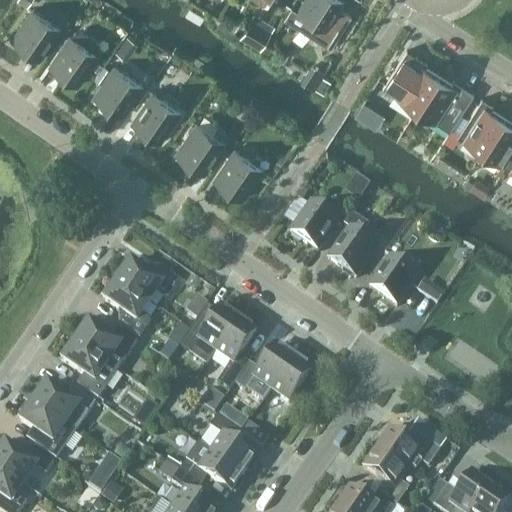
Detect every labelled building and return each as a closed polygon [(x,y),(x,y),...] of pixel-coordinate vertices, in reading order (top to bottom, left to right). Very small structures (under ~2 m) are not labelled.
[(290,8),(283,19),(305,33),(330,49),(337,38),(352,16),(339,8),(344,2),(341,0),(304,0),(297,12),(290,8)] [(10,40),(38,60),(60,29),(32,10),(10,40)] [(230,30),(235,22),(224,15),(217,26),(225,31),(230,30)] [(238,36),(258,49),(266,35),(246,22),(238,36)] [(98,55),(97,55),(101,50),(100,43),(81,30),(74,32),(70,36),(48,67),(76,86),(98,55)] [(415,110),(437,76),(424,68),(427,64),(406,50),(382,88),(415,110)] [(161,66),(151,59),(144,68),(154,75),(161,66)] [(310,62),(299,79),(313,88),(324,71),(310,62)] [(102,84),(111,71),(103,65),(94,78),(102,84)] [(93,97),(121,117),(142,86),(114,66),(93,97)] [(157,76),(150,87),(159,93),(166,83),(157,76)] [(449,131),(473,94),(452,80),(450,84),(437,76),(415,110),(449,131)] [(158,143),(180,112),(152,93),(130,124),(145,134),(145,139),(152,143),(157,142),(158,143)] [(481,152),(503,118),(490,110),(492,106),(481,99),(457,136),(481,152)] [(360,104),(354,114),(363,120),(370,110),(361,105),(360,104)] [(504,167),(511,155),(511,124),(503,118),(481,152),(504,167)] [(203,174),(224,143),(196,123),(175,154),(203,174)] [(234,124),(226,135),(234,140),(241,129),(234,124)] [(241,200),(262,169),(234,149),(213,180),(241,200)] [(339,194),(352,204),(365,189),(352,178),(339,194)] [(482,197),(489,187),(475,178),(469,189),(482,197)] [(302,242),(317,253),(338,222),(311,202),(289,233),(291,234),(291,239),(298,244),(302,242)] [(348,229),(327,259),(342,270),(342,274),(349,279),(353,277),(355,279),(376,248),(361,237),(368,226),(351,214),(343,226),(348,229)] [(165,257),(160,263),(167,267),(171,261),(165,257)] [(389,257),(368,288),(396,307),(417,276),(389,257)] [(151,278),(130,264),(129,265),(126,263),(117,275),(120,277),(117,282),(148,304),(155,293),(164,298),(168,298),(179,283),(157,268),(151,278)] [(140,315),(148,304),(117,282),(113,287),(110,285),(102,298),(105,300),(104,301),(125,316),(118,325),(139,340),(146,329),(150,324),(149,320),(140,315)] [(434,286),(427,296),(437,303),(444,292),(434,286)] [(194,318),(203,304),(193,299),(185,312),(194,318)] [(193,326),(178,347),(189,354),(198,341),(215,353),(238,320),(234,317),(236,314),(223,306),(221,309),(220,308),(203,333),(193,326)] [(238,357),(255,332),(254,332),(256,329),(244,320),(242,323),(238,320),(215,353),(230,364),(217,383),(229,392),(234,385),(248,364),(238,357)] [(109,339),(88,324),(87,325),(84,323),(76,336),(78,338),(75,343),(117,372),(137,343),(116,329),(109,339)] [(97,400),(117,372),(75,343),(72,348),(69,346),(60,359),(63,361),(62,362),(83,376),(76,386),(97,400)] [(177,349),(167,343),(158,356),(167,362),(177,349)] [(248,364),(234,385),(244,392),(245,391),(262,403),(270,391),(293,358),(289,355),(291,353),(278,344),(276,347),(275,346),(258,371),(248,364)] [(288,404),(311,371),(309,370),(311,367),(299,358),(297,361),(293,358),(270,391),(288,404)] [(37,399),(33,403),(64,425),(75,432),(86,416),(87,415),(95,404),(74,389),(67,399),(63,397),(46,385),(45,386),(42,384),(34,397),(37,399)] [(147,402),(134,422),(143,428),(157,409),(147,402)] [(64,425),(33,403),(30,408),(27,406),(18,419),(21,421),(20,422),(41,437),(34,446),(55,461),(75,432),(64,425)] [(209,413),(200,407),(194,416),(203,422),(209,413)] [(239,416),(232,426),(240,432),(247,422),(239,416)] [(254,459),(255,458),(230,441),(237,431),(216,417),(208,427),(221,436),(210,453),(243,476),(245,472),(248,474),(257,461),(254,459)] [(262,448),(269,438),(247,424),(241,434),(262,448)] [(427,468),(439,451),(416,435),(409,445),(388,430),(375,449),(407,471),(415,460),(427,468)] [(25,460),(4,445),(4,446),(1,444),(0,445),(0,470),(22,485),(35,468),(45,475),(53,464),(32,450),(25,460)] [(178,472),(199,486),(206,476),(230,494),(231,492),(234,494),(243,482),(240,480),(243,476),(210,453),(210,452),(199,444),(187,462),(185,461),(181,468),(178,471),(178,472)] [(120,446),(113,456),(121,461),(128,452),(120,446)] [(399,483),(407,471),(375,449),(362,468),(383,483),(376,493),(396,506),(408,489),(399,483)] [(167,459),(165,462),(178,471),(181,468),(167,459)] [(178,472),(178,471),(165,462),(157,473),(171,482),(170,483),(183,492),(172,508),(176,511),(214,511),(192,496),(199,486),(178,472)] [(15,496),(22,485),(0,470),(0,511),(19,511),(26,503),(15,496)] [(110,479),(99,471),(88,486),(100,494),(110,479)] [(460,511),(471,511),(490,485),(471,472),(457,493),(447,487),(433,506),(441,511),(454,511),(456,509),(460,511)] [(439,499),(447,487),(437,480),(429,492),(439,499)] [(99,496),(110,504),(120,490),(109,482),(99,496)] [(490,485),(471,511),(499,511),(509,498),(490,485)] [(392,511),(396,506),(376,493),(370,502),(349,488),(335,507),(342,511),(392,511)] [(109,506),(98,498),(91,508),(97,511),(101,511),(104,511),(109,506)]
